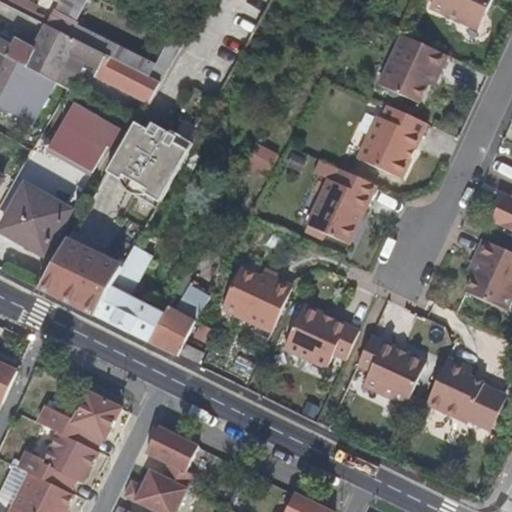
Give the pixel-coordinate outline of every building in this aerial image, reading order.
[(66,0),(65,3),(51,29),(86,47),(94,32),(73,22),(83,0),(66,0)] [(432,0),(430,6),(478,27),(490,0),(432,0)] [(0,53),(47,78),(65,87),(71,91),(80,73),(62,64),(66,57),(95,71),(103,55),(86,47),(51,29),(44,25),(31,49),(10,39),(6,46),(0,42),(0,53)] [(94,32),(86,47),(103,55),(156,84),(164,69),(94,32)] [(0,34),(0,42),(6,46),(10,39),(0,34)] [(437,74),(445,55),(401,34),(379,84),(418,103),(432,71),(437,74)] [(47,78),(0,53),(0,104),(25,119),(47,78)] [(103,55),(95,71),(147,98),(156,84),(103,55)] [(45,145),(89,171),(115,127),(70,101),(45,145)] [(414,147),(427,123),(397,109),(390,122),(376,115),(357,156),(400,177),(407,164),(402,162),(409,146),(414,147)] [(134,121),(131,121),(103,172),(118,179),(119,186),(124,191),(130,194),(136,192),(154,203),(191,140),(168,127),(165,130),(148,122),(144,128),(134,121)] [(261,144),(249,169),(270,180),(282,154),(261,144)] [(365,209),(374,185),(339,168),(334,180),(328,178),(307,222),(349,242),(358,223),(355,221),(360,208),(365,209)] [(24,187),(0,228),(0,230),(42,255),(68,211),(24,187)] [(499,222),(497,226),(511,232),(511,202),(511,203),(505,200),(495,220),(499,222)] [(70,229),(66,236),(74,240),(79,233),(70,229)] [(209,242),(202,237),(195,250),(203,254),(209,242)] [(64,240),(36,287),(50,294),(93,315),(119,267),(64,240)] [(504,309),(511,292),(511,253),(482,240),(474,257),(478,258),(464,290),(504,309)] [(213,245),(208,256),(215,260),(222,249),(213,245)] [(119,267),(93,315),(146,341),(161,313),(151,309),(119,293),(128,276),(135,279),(146,256),(131,247),(119,267)] [(220,306),(269,329),(289,283),(273,276),(269,281),(237,268),(220,306)] [(172,293),(173,291),(178,282),(168,277),(162,289),(172,293)] [(161,313),(146,341),(174,356),(201,304),(173,291),(172,293),(170,296),(161,313)] [(151,309),(161,313),(170,296),(160,292),(151,309)] [(330,351),(342,356),(355,328),(332,317),(330,319),(320,316),(320,312),(301,304),(282,346),(324,365),(330,351)] [(368,333),(354,362),(368,368),(362,382),(404,402),(423,360),(406,352),(404,354),(394,350),(394,347),(368,333)] [(443,357),(422,402),(463,420),(465,418),(482,426),(497,394),(480,387),(481,382),(465,375),(468,368),(443,357)] [(0,400),(5,403),(7,399),(20,372),(0,363),(0,400)] [(63,433),(90,446),(96,433),(110,440),(125,408),(93,392),(80,420),(50,406),(42,423),(63,433)] [(193,472),(205,448),(203,447),(166,427),(153,453),(175,465),(169,477),(183,484),(192,489),(199,476),(193,472)] [(32,472),(68,490),(74,477),(86,482),(101,451),(90,446),(63,433),(49,460),(30,451),(22,468),(32,472)] [(162,511),(181,511),(193,490),(192,489),(183,484),(169,477),(157,471),(148,487),(138,482),(131,495),(162,511)] [(32,472),(11,511),(65,511),(74,493),(68,490),(32,472)] [(292,511),(329,511),(300,497),(292,511)]
